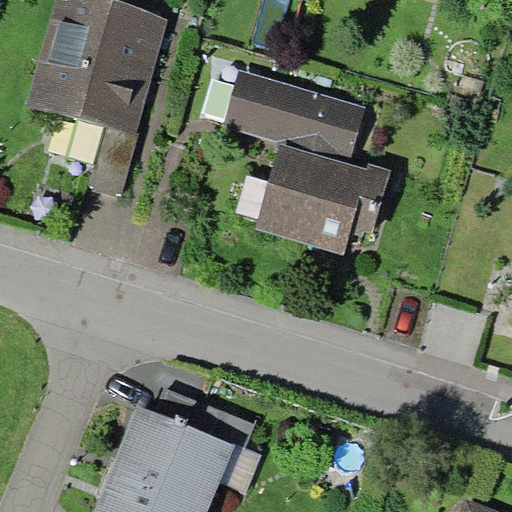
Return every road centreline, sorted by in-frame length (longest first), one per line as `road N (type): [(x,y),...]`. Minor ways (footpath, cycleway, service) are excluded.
road 1 (residential): [(104,309),(511,443)]
road 2 (residential): [(23,511),(104,309)]
